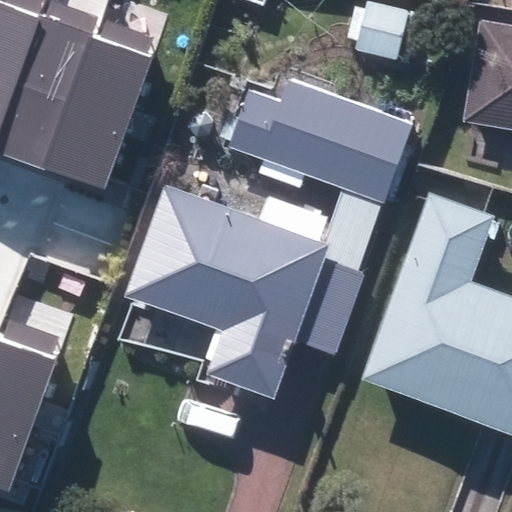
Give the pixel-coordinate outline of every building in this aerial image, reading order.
[(0,106),(33,14),(0,2),(0,106)] [(373,4),(360,50),(396,60),(409,15),(373,4)] [(0,106),(0,153),(45,169),(93,35),(33,14),(0,106)] [(511,28),(484,23),(467,122),(511,129),(511,28)] [(103,189),(151,54),(93,34),(93,35),(45,169),(103,189)] [(169,185),(127,296),(227,334),(212,373),(273,396),(295,339),(329,352),(415,128),(292,82),(284,102),(255,91),(233,148),(350,193),(330,247),(169,185)] [(432,200),(365,380),(511,433),(511,300),(470,285),(493,222),(432,200)] [(0,338),(0,487),(14,492),(59,358),(0,338)]
